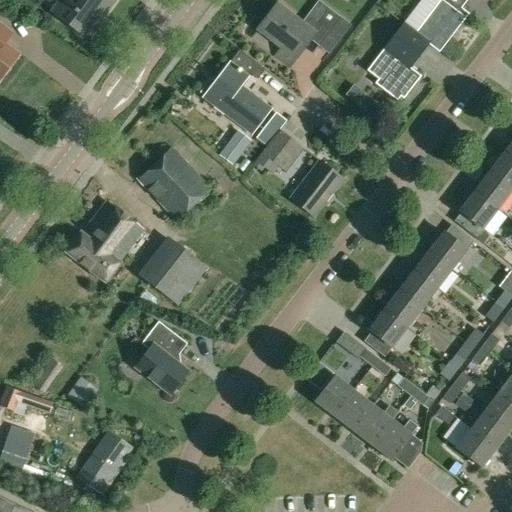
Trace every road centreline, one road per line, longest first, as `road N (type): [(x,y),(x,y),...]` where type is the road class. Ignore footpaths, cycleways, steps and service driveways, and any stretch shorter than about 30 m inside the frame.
road 1 (residential): [(184,507),(181,453),(391,178)]
road 2 (secondary): [(0,251),(189,0)]
road 3 (residential): [(391,178),(511,23)]
